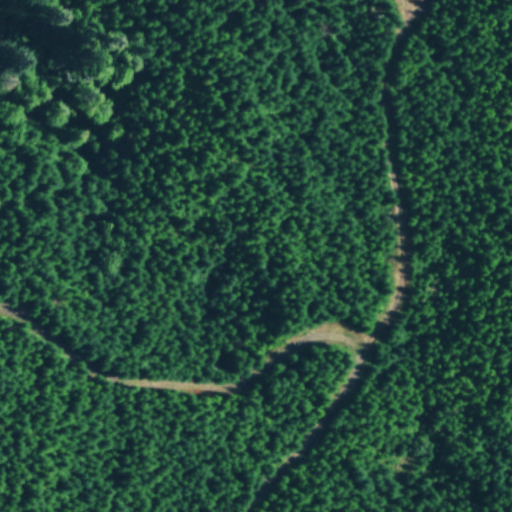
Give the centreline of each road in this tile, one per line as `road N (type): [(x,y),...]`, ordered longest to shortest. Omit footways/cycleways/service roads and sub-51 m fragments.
road 1 (track): [(275,511),(254,434),(187,324),(127,286),(20,324),(0,312)]
road 2 (track): [(511,409),(458,400),(386,511)]
